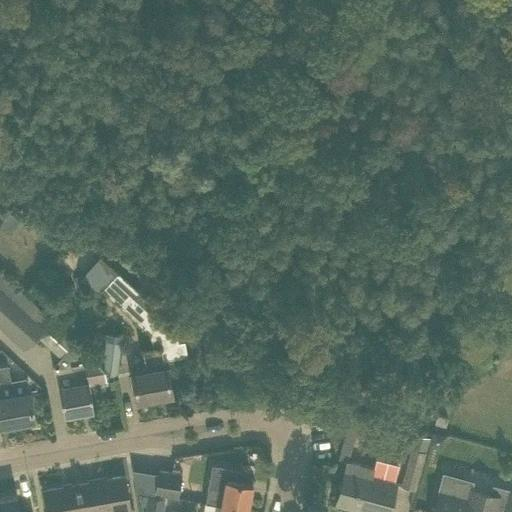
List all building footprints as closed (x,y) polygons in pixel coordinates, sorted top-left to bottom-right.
[(42,310),(0,270),(0,325),(23,347),(36,333),(61,355),(55,363),(63,413),(93,407),(89,383),(106,380),(104,368),(115,377),(115,376),(102,363),(101,365),(52,320),(54,319),(43,309),(42,310)] [(116,270),(102,286),(136,315),(150,329),(152,346),(143,347),(146,369),(131,371),(136,399),(172,393),(167,366),(163,366),(162,359),(187,356),(184,340),(177,341),(175,323),(116,270)] [(115,376),(121,334),(105,332),(102,363),(115,376)] [(27,389),(25,376),(0,380),(0,378),(0,423),(34,418),(29,389),(27,389)] [(374,467),(348,460),(361,413),(352,411),(337,466),(346,468),(336,501),(377,511),(387,511),(395,483),(393,482),(398,464),(376,458),(374,467)] [(437,413),(435,417),(434,422),(445,425),(448,416),(437,413)] [(414,488),(429,437),(416,433),(401,485),(414,488)] [(221,504),(247,509),(252,482),(239,480),(242,468),(212,462),(208,485),(224,488),(221,504)] [(178,497),(178,492),(182,473),(158,469),(154,493),(178,497)] [(131,507),(125,474),(97,479),(103,511),(108,511),(125,509),(125,511),(134,511),(133,507),(131,507)] [(75,511),(103,511),(97,479),(70,484),(75,511)] [(489,493),(470,487),(468,497),(439,489),(432,511),(495,511),(502,486),(492,483),(489,493)] [(75,511),(70,484),(42,489),(46,511),(75,511)] [(162,511),(165,496),(144,492),(140,508),(162,511)] [(19,511),(16,493),(6,495),(8,511),(19,511)] [(0,511),(8,511),(6,495),(0,496),(0,511)]
